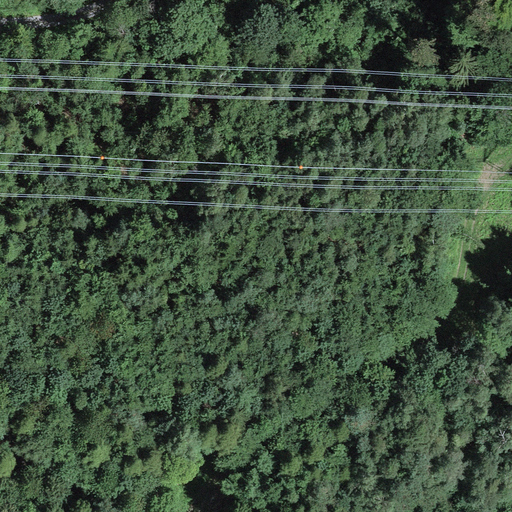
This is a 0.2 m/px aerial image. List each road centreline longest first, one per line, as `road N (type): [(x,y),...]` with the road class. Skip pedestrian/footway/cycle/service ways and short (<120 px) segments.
road 1 (track): [(115,511),(0,453)]
road 2 (track): [(0,28),(125,0)]
